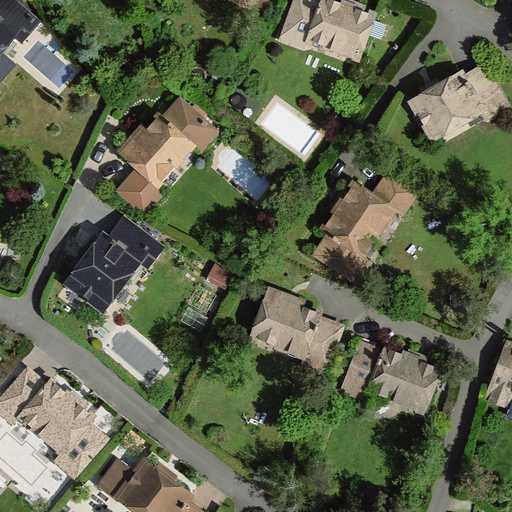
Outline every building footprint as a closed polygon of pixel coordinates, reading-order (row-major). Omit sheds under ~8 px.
[(0,0),(0,80),(15,63),(4,53),(34,19),(12,0),(0,0)] [(325,0),(292,0),(280,36),(357,64),(374,17),(325,0)] [(482,68),(408,104),(429,144),(507,109),(482,68)] [(115,194),(142,219),(163,196),(155,189),(190,150),(199,157),(219,135),(179,99),(159,120),(153,114),(114,156),(133,173),(115,194)] [(330,234),(316,254),(350,277),(396,209),(402,213),(413,196),(388,179),(375,199),(356,187),(326,231),(330,234)] [(114,212),(63,281),(101,310),(153,241),(114,212)] [(271,290),(252,339),(307,360),(305,366),(326,374),(344,328),(301,311),(304,303),(271,290)] [(405,360),(362,344),(345,391),(361,397),(365,389),(424,411),(439,372),(427,367),(428,363),(407,355),(405,360)] [(511,345),(509,344),(489,398),(508,405),(511,393),(511,407),(509,416),(511,416),(511,345)] [(0,398),(0,406),(62,457),(92,420),(25,367),(0,398)] [(204,511),(121,451),(94,489),(125,511),(204,511)]
